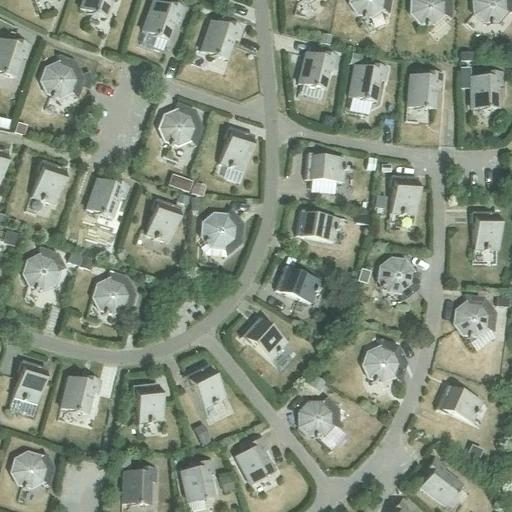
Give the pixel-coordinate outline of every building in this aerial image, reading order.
[(81,0),(77,10),(85,13),(85,14),(91,16),(91,15),(102,19),(108,0),(81,0)] [(388,0),(348,0),(347,5),(355,16),(359,16),(359,19),(363,20),(363,17),(368,18),(379,10),(385,14),(384,15),(386,15),(388,0)] [(448,20),(449,0),(448,0),(410,0),(409,1),(408,15),(417,25),(421,25),(421,27),(425,27),(426,25),(430,25),(440,16),(446,20),(448,20)] [(511,16),(509,0),(471,0),(470,2),(471,15),(481,24),(485,24),(486,26),(490,26),(490,23),(494,23),(503,13),(509,15),(509,16),(511,16)] [(170,11),(163,8),(150,4),(140,33),(147,35),(147,37),(153,39),(153,38),(164,42),(172,20),(178,22),(183,10),(172,6),(170,11)] [(228,30),(221,28),(208,23),(198,53),(206,55),(205,57),(211,59),(212,57),(223,61),(230,40),(236,42),(241,29),(230,25),(228,30)] [(16,48),(9,46),(0,42),(0,75),(10,79),(17,57),(24,59),(28,47),(18,43),(16,48)] [(333,71),(336,58),(325,55),(324,60),(303,55),(295,85),(303,87),(303,88),(309,90),(309,88),(321,91),(326,69),(333,71)] [(82,82),(74,63),(56,56),(55,57),(56,57),(55,65),(43,70),(38,82),(44,95),(48,96),(47,99),(51,100),(52,98),(56,99),(68,94),(73,99),(73,100),(74,100),(82,82)] [(382,82),(385,69),(374,67),(373,72),(352,68),(346,98),(354,100),(353,101),(360,102),(360,101),(371,103),(376,81),(382,82)] [(501,87),(500,73),(489,73),(489,78),(468,79),(468,110),(476,109),(476,111),(482,111),(482,109),(494,109),(494,87),(501,87)] [(439,88),(440,75),(429,74),(428,79),(407,77),(405,108),(413,109),(412,110),(418,110),(419,109),(430,110),(432,87),(439,88)] [(199,130),(192,111),(173,104),(173,105),(173,113),(161,118),(156,130),(162,143),(166,144),(165,146),(169,148),(169,146),(174,147),(186,142),(191,147),(191,148),(192,148),(199,130)] [(239,173),(250,137),(225,129),(222,139),(224,140),(216,165),(225,168),(224,169),(228,170),(228,169),(239,173)] [(315,158),(315,156),(304,155),(302,181),(339,185),(340,173),(341,173),(342,169),(340,169),(341,160),(315,158)] [(51,206),(63,171),(38,162),(35,172),(37,173),(28,198),(37,201),(36,202),(40,203),(40,202),(51,206)] [(411,216),(414,179),(387,177),(387,188),(389,188),(387,215),(396,215),(396,217),(400,217),(400,215),(411,216)] [(114,189),(107,186),(94,181),(84,211),(91,213),(91,215),(97,217),(97,215),(108,219),(116,198),(122,200),(127,187),(116,184),(114,189)] [(192,184),(189,195),(198,198),(202,187),(192,184)] [(165,244),(177,209),(153,201),(149,210),(151,211),(142,236),(151,239),(150,241),(153,242),(154,240),(165,244)] [(238,245),(240,225),(228,210),(227,210),(227,211),(223,217),(210,216),(200,225),(199,238),(202,241),(200,243),(202,246),(204,245),(207,248),(220,249),(223,256),(222,256),(223,257),(238,245)] [(308,215),(308,213),(298,211),(293,237),(329,244),(332,233),(333,233),(333,229),(332,229),(334,220),(308,215)] [(495,251),(495,214),(468,214),(468,224),(470,224),(470,251),(479,251),(479,252),(483,252),(483,251),(495,251)] [(15,235),(3,232),(0,241),(0,243),(11,247),(15,235)] [(63,272),(55,255),(36,248),(35,250),(36,250),(36,257),(24,263),(20,276),(26,288),(31,289),(30,291),(34,293),(34,290),(39,292),(51,286),(56,290),(56,291),(57,291),(63,272)] [(409,272),(400,262),(387,261),(377,269),(375,283),(378,286),(376,288),(379,291),(381,289),(384,293),(397,294),(399,301),(398,302),(399,303),(415,290),(417,273),(409,272)] [(291,273),(292,271),(282,267),(272,292),(307,305),(311,294),(313,295),(314,291),(313,291),(316,282),(291,273)] [(133,296),(125,278),(106,272),(105,273),(106,274),(106,281),(94,287),(90,300),(96,312),(101,313),(100,315),(104,316),(105,314),(109,315),(121,309),(126,314),(126,315),(127,315),(133,296)] [(493,314),(481,298),(461,296),(461,297),(462,297),(463,304),(453,312),(451,326),(460,336),(464,337),(464,339),(468,340),(468,337),(472,338),(483,329),(489,333),(489,334),(490,334),(493,314)] [(275,353),(283,344),(256,319),(238,339),(246,346),(247,344),(267,362),(273,355),(274,356),(276,354),(275,353)] [(403,365),(395,347),(377,340),(376,341),(377,341),(377,349),(365,354),(360,367),(366,379),(370,381),(369,383),(373,384),(374,382),(378,383),(390,378),(396,383),(395,383),(397,384),(403,365)] [(33,405),(44,370),(18,362),(15,372),(17,373),(10,399),(19,401),(18,402),(22,403),(22,402),(33,405)] [(211,405),(222,399),(204,366),(181,379),(186,388),(188,387),(200,411),(208,406),(209,408),(212,406),(211,405)] [(95,395),(98,382),(87,379),(86,384),(65,379),(58,409),(66,411),(66,413),(72,414),(72,413),(84,415),(89,393),(95,395)] [(147,423),(159,422),(155,385),(129,388),(130,398),(132,398),(135,425),(144,424),(144,425),(147,425),(147,423)] [(473,413),(478,403),(444,387),(433,411),(443,416),(443,414),(468,425),(471,416),(473,417),(474,414),(473,413)] [(336,430),(336,410),(323,398),(318,404),(305,405),(296,415),(296,428),(306,437),(311,437),(311,439),(315,439),(315,437),(319,436),(328,427),(335,429),(335,430),(336,430)] [(259,453),(265,450),(259,438),(249,443),(252,448),(233,458),(247,485),(254,482),(255,483),(260,480),(260,479),(270,473),(259,453)] [(46,488),(51,469),(44,454),(36,458),(24,455),(12,461),(8,474),(15,486),(19,487),(19,489),(22,490),(23,488),(27,489),(39,483),(45,487),(45,488),(46,488)] [(439,472),(443,467),(432,459),(425,468),(430,471),(417,489),(442,507),(447,500),(448,501),(452,496),(451,495),(457,486),(439,472)] [(205,476),(212,474),(209,461),(198,464),(199,469),(178,474),(184,504),(192,502),(193,503),(199,502),(198,501),(210,498),(205,476)] [(153,483),(154,470),(142,469),(142,475),(121,474),(120,505),(128,505),(128,506),(134,507),(134,505),(146,506),(146,483),(153,483)] [(406,511),(410,509),(400,500),(392,508),(396,511),(395,511),(406,511)]
